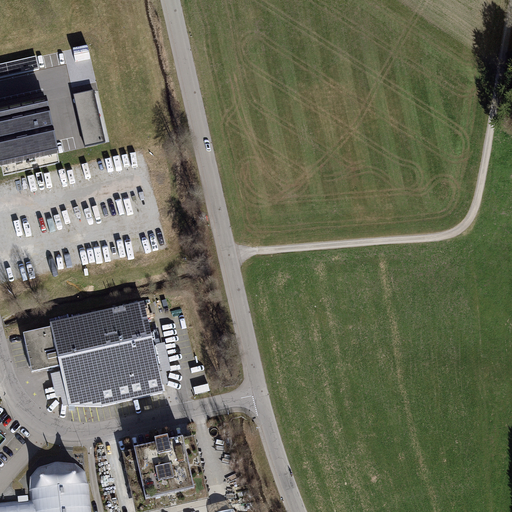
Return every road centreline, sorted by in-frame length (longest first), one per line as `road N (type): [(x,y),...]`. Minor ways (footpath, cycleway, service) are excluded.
road 1 (track): [(511,4),(477,198),(462,226),(438,236),(229,252)]
road 2 (unclassified): [(261,393),(172,0)]
road 3 (unclassified): [(261,393),(68,431),(25,409),(0,344)]
road 4 (unclassified): [(299,511),(261,393)]
